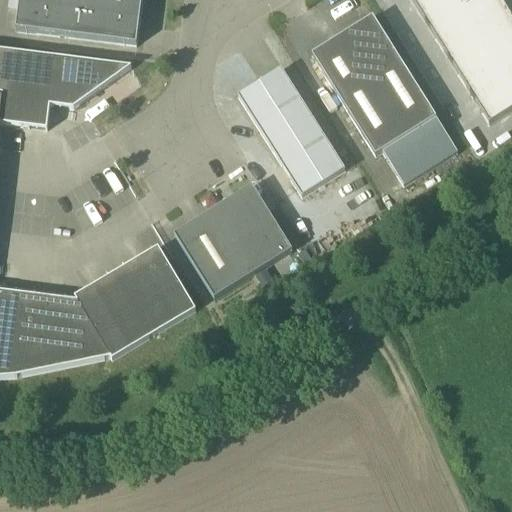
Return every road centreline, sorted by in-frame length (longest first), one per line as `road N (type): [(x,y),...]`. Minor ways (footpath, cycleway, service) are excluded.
road 1 (unclassified): [(0,470),(108,453),(147,435),(511,211)]
road 2 (unknown): [(201,51),(59,42),(0,24)]
road 3 (unclassified): [(196,185),(179,156),(218,0)]
